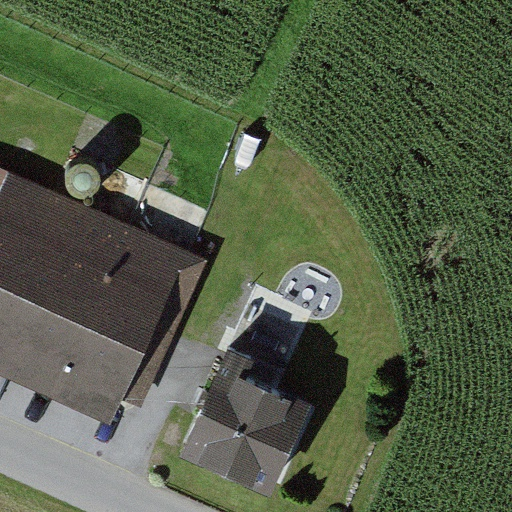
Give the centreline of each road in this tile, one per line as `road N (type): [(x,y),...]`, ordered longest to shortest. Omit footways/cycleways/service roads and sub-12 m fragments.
road 1 (track): [(310,0),(247,125),(198,342),(109,498)]
road 2 (residential): [(0,448),(139,511)]
